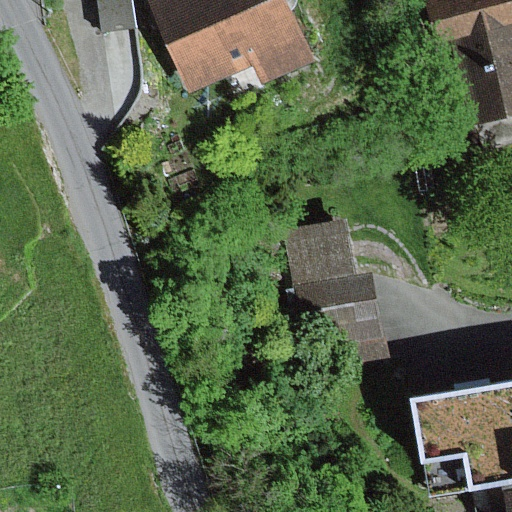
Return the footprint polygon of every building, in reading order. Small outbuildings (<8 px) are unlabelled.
[(140,0),(101,0),(104,25),(143,20),(140,0)] [(297,0),(158,0),(196,87),(256,61),(262,74),(319,50),(297,0)] [(511,0),(432,0),(445,49),(461,45),(479,112),(511,103),(511,0)] [(451,144),(480,137),(470,97),(441,104),(451,144)] [(511,111),(479,121),(486,149),(511,141),(511,111)] [(417,123),(351,134),(357,168),(422,157),(417,123)] [(351,215),(286,227),(312,368),(392,354),(376,269),(362,272),(351,215)] [(511,367),(421,382),(432,450),(475,443),(480,477),(509,472),(511,471),(511,367)]
